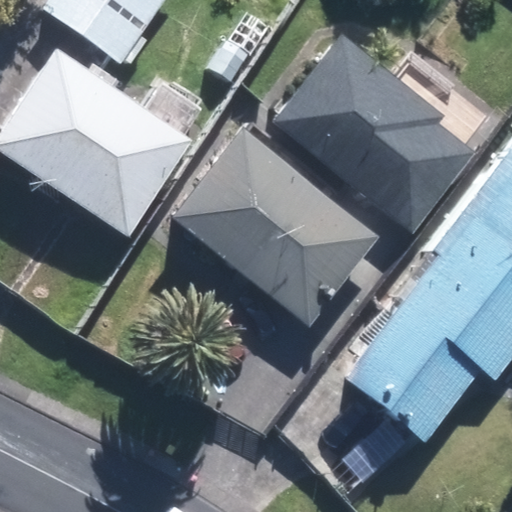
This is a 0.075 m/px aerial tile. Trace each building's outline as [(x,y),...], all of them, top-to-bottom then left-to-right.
[(43,0),(29,21),(109,74),(114,67),(121,72),(135,51),(128,45),(159,0),(43,0)] [(200,76),(223,91),(259,34),(237,19),(200,76)] [(453,33),(418,78),(471,119),(506,74),(453,33)] [(343,38),(276,123),(416,234),(478,156),(434,121),(440,115),(343,38)] [(0,122),(0,177),(113,248),(174,151),(37,64),(0,122)] [(238,130),(167,220),(308,329),(378,239),(238,130)] [(347,384),(421,447),(466,381),(481,392),(511,352),(511,353),(511,148),(417,266),(421,268),(347,384)]
